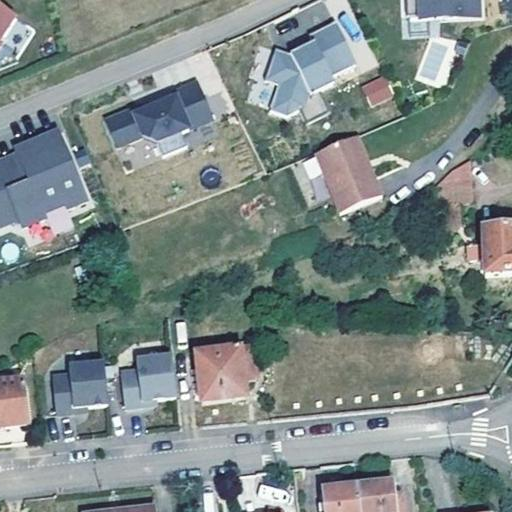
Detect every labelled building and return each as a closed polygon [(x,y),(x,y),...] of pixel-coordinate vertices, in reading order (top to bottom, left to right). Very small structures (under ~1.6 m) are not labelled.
[(405,0),(406,18),(418,18),(418,23),(456,22),(456,17),(478,16),(477,0),(405,0)] [(0,49),(19,21),(0,8),(0,49)] [(355,67),(333,24),(307,36),(311,44),(289,55),(272,50),(263,82),(277,85),(269,111),(285,118),(298,111),(306,126),(329,114),(318,94),(333,87),(328,79),(355,67)] [(430,35),(416,79),(443,87),(457,44),(430,35)] [(383,76),(360,87),(370,108),(393,97),(383,76)] [(147,106),(105,123),(117,153),(144,142),(157,146),(213,123),(198,86),(173,96),(175,100),(148,111),(147,106)] [(0,173),(0,235),(20,227),(24,237),(47,228),(45,222),(46,216),(67,208),(71,218),(90,210),(61,139),(18,157),(24,172),(3,181),(0,173)] [(367,159),(358,139),(317,155),(342,216),(382,199),(370,170),(366,171),(364,165),(367,159)] [(433,188),(433,189),(434,207),(472,205),(471,187),(433,188)] [(511,229),(481,230),(482,248),(468,248),(469,262),(483,262),(484,277),(511,276),(511,229)] [(80,283),(90,280),(86,265),(75,268),(80,283)] [(256,380),(252,349),(236,351),(227,352),(217,353),(196,356),(202,405),(245,400),(243,382),(256,380)] [(176,401),(171,359),(137,364),(138,371),(120,374),(125,412),(144,410),(143,405),(157,403),(176,401)] [(108,407),(104,366),(69,369),(70,376),(53,378),(56,416),(75,415),(74,410),(88,408),(108,407)] [(0,384),(0,430),(27,428),(21,382),(0,384)] [(357,490),(359,511),(402,511),(401,497),(392,498),(390,486),(357,490)] [(359,511),(357,490),(323,493),(324,508),(318,509),(318,511),(359,511)]
